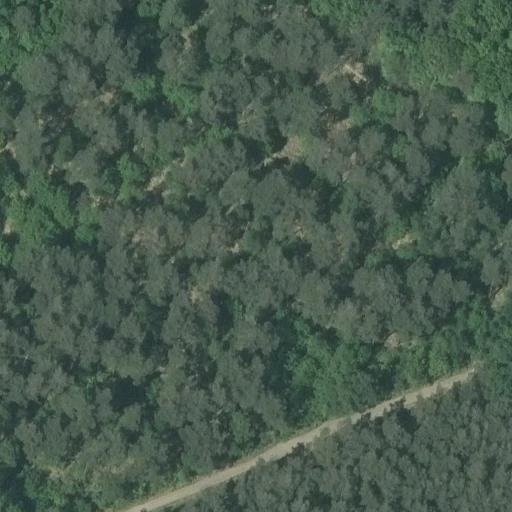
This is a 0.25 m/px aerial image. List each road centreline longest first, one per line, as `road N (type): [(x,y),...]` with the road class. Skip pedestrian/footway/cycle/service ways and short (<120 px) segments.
road 1 (unknown): [(511,369),(173,511)]
road 2 (track): [(511,406),(250,511)]
